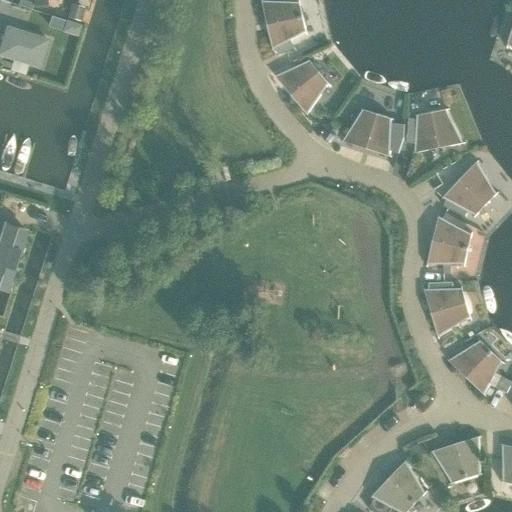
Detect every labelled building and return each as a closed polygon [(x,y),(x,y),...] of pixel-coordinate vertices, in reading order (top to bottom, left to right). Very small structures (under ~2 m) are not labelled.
[(300,3),(262,1),(273,49),(275,48),(280,55),(297,51),(292,40),(307,32),(300,3)] [(49,40),(5,26),(0,44),(0,56),(40,69),(49,40)] [(329,84),(310,61),(276,76),(307,114),(329,84)] [(463,143),(447,109),(417,115),(417,119),(410,119),(408,143),(416,143),(415,153),(463,143)] [(392,119),(363,110),(343,141),(390,156),(392,119)] [(497,194),(477,162),(443,198),(447,200),(444,206),(466,217),(468,211),(476,216),(497,194)] [(467,224),(446,213),(443,219),(439,217),(427,265),(465,264),(472,235),(464,230),(467,224)] [(0,281),(15,230),(4,226),(0,238),(0,281)] [(471,317),(462,289),(453,289),(453,282),(429,283),(429,290),(425,290),(439,337),(471,317)] [(502,361),(480,341),(448,361),(484,395),(502,361)] [(481,474),(479,437),(432,451),(452,483),(481,474)] [(511,446),(503,444),(504,482),(511,483),(511,446)] [(407,511),(426,493),(406,461),(372,497),(374,498),(369,509),(374,511),(389,511),(392,508),(400,511),(407,511)]
